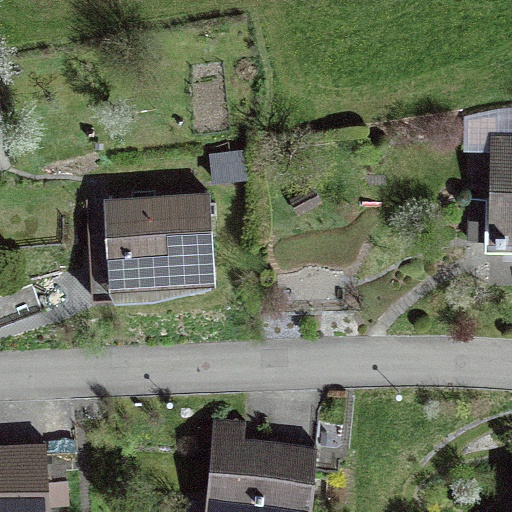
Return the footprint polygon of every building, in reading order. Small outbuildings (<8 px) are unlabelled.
[(511,248),(511,138),(495,138),(493,196),(469,195),(468,237),(495,238),(495,248),(511,248)] [(108,199),(112,258),(90,259),(92,296),(152,293),(151,276),(212,272),(207,194),(108,199)] [(0,326),(42,312),(32,284),(0,294),(0,326)] [(309,511),(316,448),(211,439),(204,511),(309,511)] [(0,451),(0,511),(47,511),(43,449),(0,451)]
